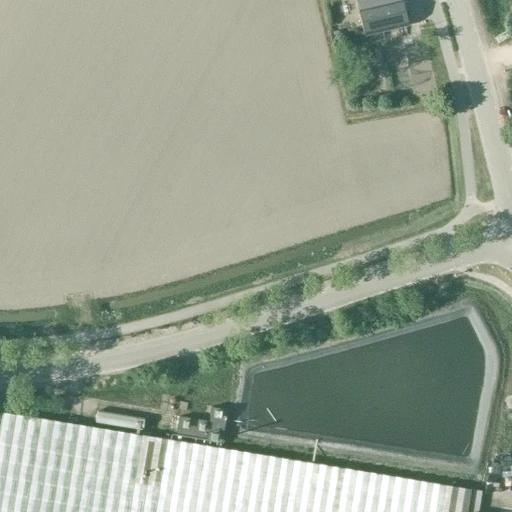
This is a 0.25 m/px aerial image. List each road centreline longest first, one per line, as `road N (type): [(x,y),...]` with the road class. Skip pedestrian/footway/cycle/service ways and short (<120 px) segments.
road 1 (tertiary): [(0,373),(185,345),(511,243)]
road 2 (tertiary): [(511,215),(457,0)]
